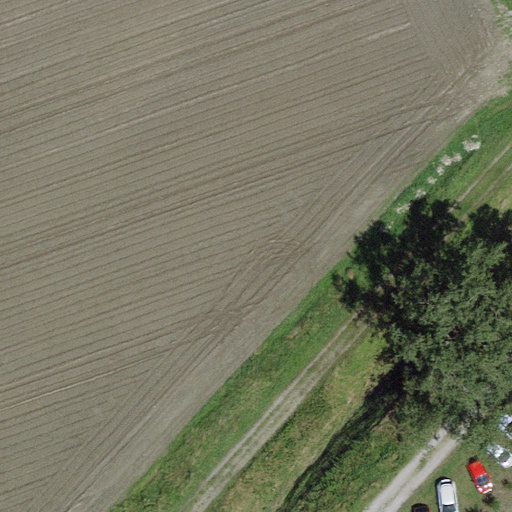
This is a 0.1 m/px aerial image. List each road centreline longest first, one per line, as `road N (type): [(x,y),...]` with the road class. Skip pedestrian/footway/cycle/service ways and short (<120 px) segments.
road 1 (track): [(201,511),(511,159)]
road 2 (track): [(396,511),(511,383)]
